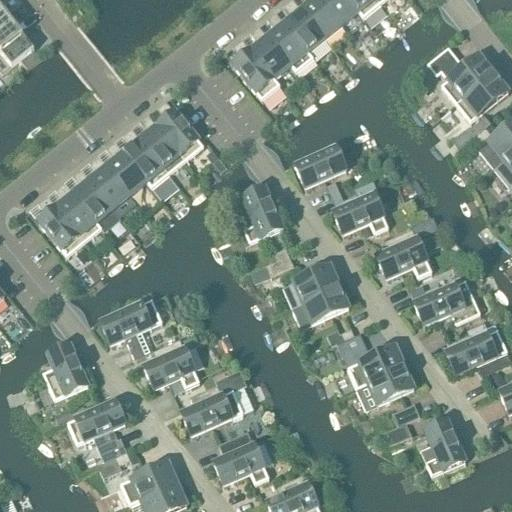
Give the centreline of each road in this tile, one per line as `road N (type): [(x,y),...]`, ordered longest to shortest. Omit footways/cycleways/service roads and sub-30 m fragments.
road 1 (residential): [(219,511),(0,238)]
road 2 (residential): [(475,431),(280,187)]
road 3 (residential): [(0,206),(124,106)]
road 4 (residential): [(38,0),(124,106)]
